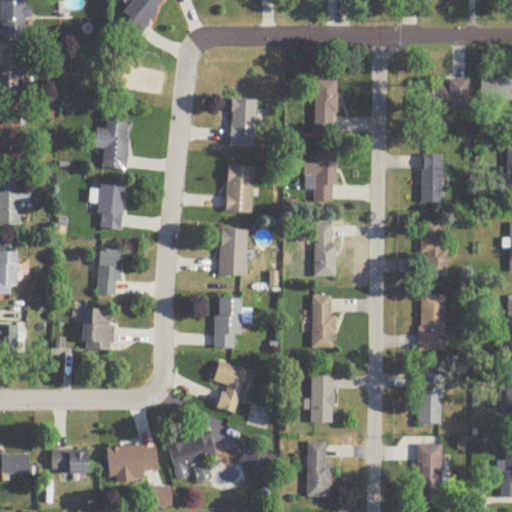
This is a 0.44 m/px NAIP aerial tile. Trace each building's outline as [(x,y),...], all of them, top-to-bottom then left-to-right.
[(25,0),(0,0),(0,38),(25,39),(25,0)] [(138,38),(165,1),(162,0),(133,0),(122,16),(128,21),(123,28),(138,38)] [(0,98),(24,98),(24,52),(0,52),(0,98)] [(511,83),(510,84),(510,79),(480,80),(480,105),(511,104),(511,83)] [(314,81),(314,133),(336,133),(336,81),(314,81)] [(447,87),(428,87),(428,113),(466,113),(466,81),(447,81),(447,87)] [(255,101),(230,100),(229,147),(254,148),(255,101)] [(0,164),(21,165),(21,112),(0,111),(0,164)] [(129,123),(106,121),(105,130),(96,129),(94,149),(103,150),(101,170),(125,171),(129,123)] [(335,153),(315,153),(315,166),(303,166),(304,192),(313,191),(314,203),(335,203),(335,153)] [(420,205),(441,205),(441,157),(420,157),(420,205)] [(252,168),(226,167),(224,214),(251,215),(252,168)] [(0,177),(0,227),(19,227),(19,204),(28,204),(28,188),(20,188),(20,177),(0,177)] [(97,229),(121,230),(123,184),(99,183),(97,229)] [(420,256),(426,256),(426,279),(446,279),(446,252),(441,252),(442,223),(420,223),(420,256)] [(334,280),(334,226),(313,226),(313,280),(334,280)] [(218,277),(244,278),(246,232),(220,231),(218,277)] [(97,296),(117,297),(118,252),(98,251),(97,296)] [(16,289),(16,254),(0,254),(0,297),(10,297),(10,289),(16,289)] [(444,298),(419,298),(419,354),(444,354),(444,298)] [(331,351),(331,299),(311,299),(311,351),(331,351)] [(241,337),(241,300),(214,300),(214,350),(233,350),(233,337),(241,337)] [(105,311),(81,311),(81,352),(112,352),(112,322),(105,322),(105,311)] [(0,350),(17,350),(17,328),(0,327),(0,350)] [(244,371),(216,365),(212,385),(222,387),(217,412),(235,415),(244,371)] [(439,376),(417,376),(417,427),(439,427),(439,376)] [(332,425),(332,377),(310,377),(310,425),(332,425)] [(167,447),(175,482),(193,477),(195,486),(210,482),(205,461),(215,458),(209,437),(167,447)] [(264,478),(275,458),(247,444),(237,465),(264,478)] [(325,444),(306,444),(306,499),(329,499),(329,466),(325,466),(325,444)] [(416,506),(440,506),(440,446),(416,446),(416,506)] [(107,450),(109,486),(144,484),(143,474),(157,473),(155,447),(107,450)] [(511,449),(502,449),(502,499),(511,498),(511,449)] [(0,453),(0,475),(27,476),(28,454),(0,453)] [(87,454),(51,454),(51,473),(62,473),(62,477),(87,477),(87,454)]
